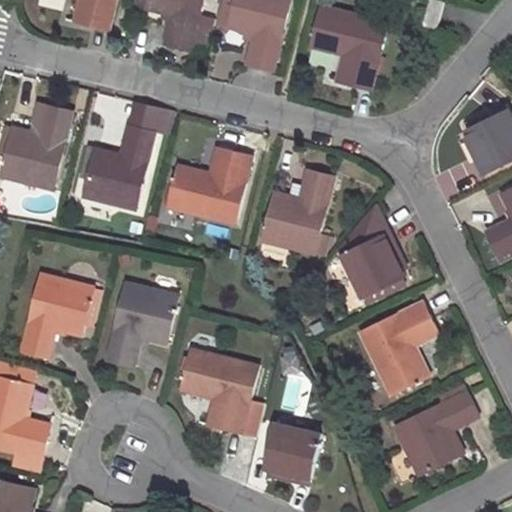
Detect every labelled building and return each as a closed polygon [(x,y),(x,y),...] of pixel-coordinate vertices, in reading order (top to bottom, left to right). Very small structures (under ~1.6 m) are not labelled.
[(118,0),(82,0),(77,21),(112,30),(118,0)] [(148,9),(174,16),(167,44),(194,50),(196,43),(210,46),(217,18),(203,14),(206,0),(139,0),(139,4),(148,7),(148,9)] [(247,33),(256,35),(254,41),(249,63),(276,70),(293,0),(226,0),(221,23),(230,25),(229,28),(247,33)] [(438,29),(445,0),(432,0),(426,26),(438,29)] [(374,89),(390,22),(324,5),(313,47),(345,55),(340,80),(374,89)] [(41,103),(33,133),(42,135),(50,105),(41,103)] [(33,133),(9,126),(2,154),(9,156),(4,176),(56,190),(76,112),(50,105),(42,135),(33,133)] [(472,136),(483,159),(478,162),(484,175),(511,161),(511,110),(469,131),(472,136)] [(99,149),(87,196),(139,210),(158,133),(131,126),(124,155),(99,149)] [(466,138),(478,162),(483,159),(472,136),(466,138)] [(213,173),(182,165),(171,206),(239,224),(255,157),(220,148),(213,173)] [(322,234),(337,178),(310,171),(303,199),(276,193),(264,241),(317,255),(318,252),(327,255),(331,236),(322,234)] [(511,190),(504,194),(511,210),(511,219),(489,231),(504,262),(511,258),(511,190)] [(392,232),(377,201),(374,205),(388,234),(392,232)] [(340,246),(368,303),(407,284),(405,279),(408,277),(405,271),(393,248),(399,245),(392,232),(388,234),(374,205),(340,246)] [(410,268),(399,245),(393,248),(405,271),(410,268)] [(43,274),(24,351),(51,358),(59,329),(84,335),(87,323),(95,325),(104,290),(96,289),(96,286),(43,274)] [(129,282),(109,359),(136,367),(143,337),(169,343),(181,295),(129,282)] [(362,332),(393,395),(431,376),(417,346),(441,334),(425,301),(362,332)] [(262,366),(194,348),(184,390),(216,398),(210,424),(245,432),(262,366)] [(0,447),(19,453),(16,465),(41,472),(53,423),(28,417),(36,386),(19,381),(22,372),(2,367),(0,375),(0,447)] [(19,381),(36,386),(38,376),(22,372),(19,381)] [(397,427),(421,475),(466,453),(455,430),(481,416),(466,385),(442,397),(444,403),(397,427)] [(311,484),(323,434),(278,423),(267,468),(274,470),(299,476),(298,481),(311,484)] [(273,476),(298,481),(299,476),(274,470),(273,476)] [(0,479),(0,511),(31,511),(38,489),(0,479)]
